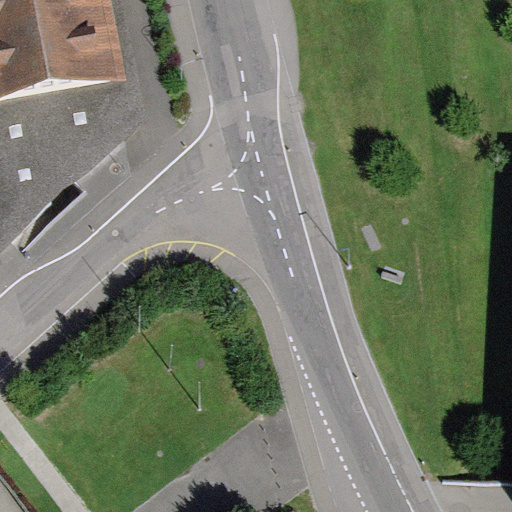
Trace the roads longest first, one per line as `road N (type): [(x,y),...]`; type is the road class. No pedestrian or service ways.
road 1 (residential): [(263,173),(400,511)]
road 2 (residential): [(263,173),(150,213),(0,339)]
road 3 (residential): [(225,0),(263,173)]
